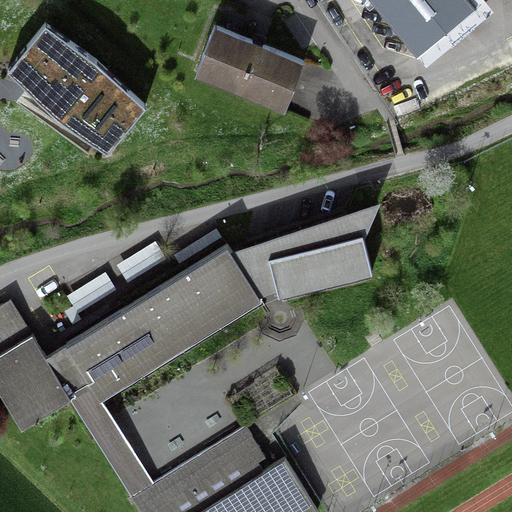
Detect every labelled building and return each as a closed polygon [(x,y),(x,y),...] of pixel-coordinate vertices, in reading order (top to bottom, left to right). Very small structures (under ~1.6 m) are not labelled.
[(472,0),(374,0),(422,57),(480,9),(472,0)] [(45,23),(8,68),(55,115),(107,152),(148,106),(96,59),(45,23)] [(258,43),(214,25),(195,78),(287,114),(306,61),(258,43)] [(92,429),(116,415),(107,402),(267,304),(382,274),(373,237),(390,202),(245,253),(240,247),(52,356),(17,299),(0,309),(0,381),(30,430),(77,402),(92,429)] [(131,495),(155,481),(116,415),(92,429),(131,495)] [(155,481),(131,495),(141,511),(318,511),(286,459),(274,466),(249,424),(155,481)]
